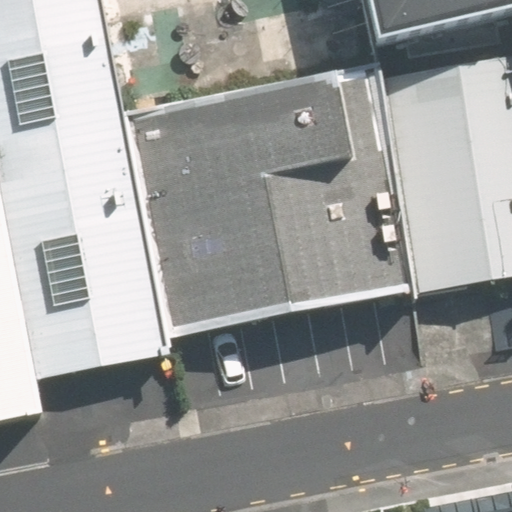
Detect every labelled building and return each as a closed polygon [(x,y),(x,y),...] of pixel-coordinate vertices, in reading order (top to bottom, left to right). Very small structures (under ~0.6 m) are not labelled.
[(126,115),(106,0),(0,0),(0,89),(48,371),(166,351),(126,115)] [(511,28),(511,0),(365,0),(377,55),(511,28)] [(511,59),(511,55),(381,77),(418,294),(511,278),(511,59)] [(126,115),(166,351),(408,311),(367,75),(126,115)] [(0,436),(51,428),(7,168),(0,168),(0,436)]
